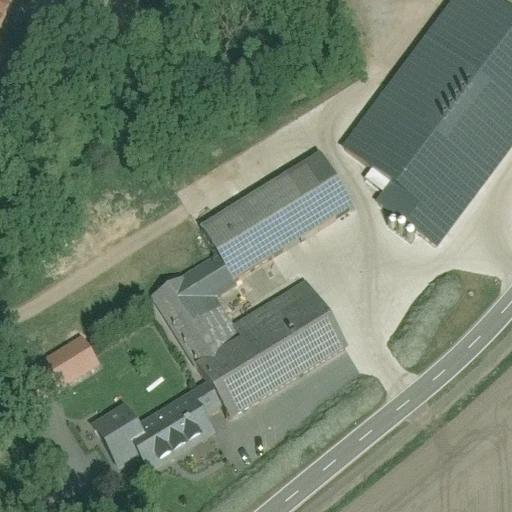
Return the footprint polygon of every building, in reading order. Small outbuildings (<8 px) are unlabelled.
[(0,0),(0,35),(17,0),(0,0)] [(442,255),(511,152),(511,17),(487,0),(450,0),(344,155),(389,186),(374,208),(442,255)] [(117,16),(102,37),(137,62),(152,41),(117,16)] [(317,160),(201,230),(232,281),(348,211),(317,160)] [(153,299),(190,361),(230,427),(345,358),(305,290),(240,329),(220,298),(234,289),(218,262),(205,270),(204,269),(188,278),(182,282),(181,282),(153,299)] [(102,373),(82,342),(30,377),(51,408),(102,373)] [(205,388),(187,400),(203,424),(220,412),(205,388)] [(214,440),(185,400),(137,434),(166,475),(214,440)] [(146,447),(123,413),(88,437),(111,471),(146,447)]
